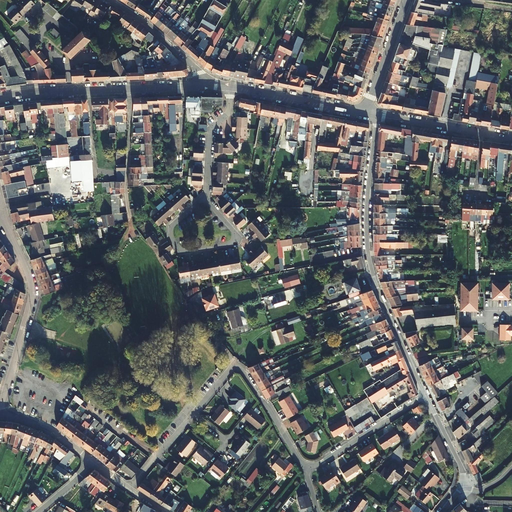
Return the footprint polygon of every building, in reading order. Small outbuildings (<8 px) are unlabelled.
[(17,7),(23,14),(33,4),(28,0),(22,0),(19,4),(19,5),(17,7)] [(83,0),(73,0),(71,4),(79,9),(82,5),(84,1),(83,0)] [(90,10),(93,6),(96,1),(93,0),(84,0),(84,1),(82,5),(90,10)] [(134,0),(134,1),(130,7),(134,9),(138,4),(140,2),(140,0),(134,0)] [(153,0),(148,8),(147,9),(138,4),(134,9),(149,19),(162,0),(153,0)] [(215,0),(212,0),(208,8),(221,16),(226,7),(215,0)] [(414,0),(410,11),(423,14),(433,16),(434,7),(437,8),(438,3),(423,0),(422,0),(414,0)] [(52,17),(56,11),(46,2),(41,8),(52,17)] [(88,14),(91,16),(94,12),(102,17),(108,8),(99,3),(96,8),(93,6),(90,10),(88,14)] [(162,3),(151,20),(155,23),(161,14),(163,11),(164,10),(167,7),(162,3)] [(394,6),(382,3),(380,8),(392,11),(394,6)] [(23,14),(17,7),(14,10),(13,10),(7,17),(14,24),(23,14)] [(114,9),(111,13),(109,15),(113,17),(114,16),(120,20),(124,14),(114,8),(114,9)] [(380,8),(379,12),(390,16),(392,11),(380,8)] [(390,16),(379,12),(372,10),(369,10),(368,9),(366,14),(370,14),(374,16),(377,16),(388,21),(390,16)] [(423,14),(410,11),(406,25),(412,25),(415,18),(421,20),(423,14)] [(119,21),(122,24),(126,20),(128,17),(124,14),(120,20),(119,21)] [(161,14),(155,23),(158,27),(166,18),(161,14)] [(61,25),(66,19),(61,15),(56,21),(61,25)] [(173,24),(166,33),(170,37),(184,19),(180,16),(175,22),(173,24)] [(388,21),(377,16),(376,21),(386,25),(388,21)] [(126,20),(122,24),(121,26),(126,30),(127,29),(133,21),(128,17),(126,20)] [(166,18),(158,27),(162,30),(169,21),(166,18)] [(171,19),(169,21),(162,30),(166,33),(173,24),(175,22),(171,19)] [(170,37),(173,40),(186,25),(188,22),(184,19),(170,37)] [(215,27),(202,19),(201,21),(197,28),(197,29),(200,30),(207,34),(204,38),(197,34),(184,49),(195,59),(207,43),(210,36),(215,27)] [(133,21),(127,29),(132,33),(138,24),(133,21)] [(376,21),(374,25),(373,28),(360,27),(348,27),(349,26),(341,25),(338,31),(348,33),(352,33),(364,34),(370,34),(371,34),(382,37),(386,25),(376,21)] [(71,23),(66,29),(71,34),(76,28),(71,23)] [(138,24),(132,33),(137,36),(143,28),(138,24)] [(186,25),(173,40),(177,43),(191,26),(189,24),(187,26),(186,25)] [(402,34),(415,36),(422,37),(423,27),(412,25),(406,25),(402,34)] [(195,29),(191,26),(177,43),(181,46),(188,37),(195,29)] [(204,67),(210,56),(208,56),(213,47),(223,29),(220,27),(213,38),(209,45),(205,52),(206,53),(200,63),(204,67)] [(59,35),(52,28),(48,33),(54,40),(59,35)] [(137,36),(142,40),(148,32),(143,28),(137,36)] [(188,37),(181,46),(184,49),(197,34),(200,30),(197,29),(195,28),(195,29),(188,37)] [(422,37),(415,36),(412,44),(429,49),(426,63),(428,63),(426,70),(435,72),(442,45),(446,29),(434,28),(432,38),(422,37)] [(82,29),(81,31),(89,40),(92,35),(82,29)] [(14,35),(31,54),(39,63),(44,69),(50,64),(36,48),(19,30),(14,35)] [(89,40),(81,31),(61,50),(70,58),(89,40)] [(238,52),(243,54),(244,55),(248,45),(248,43),(243,41),(245,38),(244,37),(245,34),(242,32),(233,49),(238,52)] [(18,76),(10,77),(14,85),(27,83),(23,73),(19,63),(8,44),(0,33),(0,56),(6,70),(13,67),(18,76)] [(275,54),(263,83),(272,85),(277,70),(278,66),(284,52),(288,44),(287,44),(290,37),(284,34),(275,54)] [(382,37),(371,34),(369,39),(380,43),(382,37)] [(165,47),(156,39),(147,49),(149,52),(153,57),(156,55),(157,56),(158,54),(159,55),(159,54),(165,47)] [(380,43),(369,39),(367,44),(378,48),(380,43)] [(296,40),(293,47),(291,52),(296,54),(301,42),(296,40)] [(195,59),(200,63),(206,53),(205,52),(209,45),(207,43),(195,59)] [(411,59),(413,58),(415,52),(414,50),(410,49),(411,47),(399,43),(392,61),(393,61),(404,65),(405,64),(407,58),(411,59)] [(289,55),(291,52),(293,47),(288,44),(284,52),(289,55)] [(367,44),(365,49),(376,53),(378,48),(367,44)] [(460,50),(442,45),(435,72),(433,84),(448,87),(451,86),(460,50)] [(163,59),(166,63),(168,65),(169,77),(187,76),(186,68),(183,64),(174,65),(167,56),(170,52),(165,47),(159,54),(163,59)] [(210,56),(204,67),(211,71),(216,60),(214,59),(219,50),(215,47),(210,56)] [(39,63),(31,54),(30,55),(23,48),(18,51),(30,67),(34,66),(39,63)] [(220,74),(223,68),(218,66),(222,60),(223,60),(227,51),(223,48),(218,57),(216,60),(211,71),(220,74)] [(365,49),(363,54),(374,58),(376,53),(365,49)] [(138,79),(137,68),(131,68),(128,68),(125,62),(134,57),(131,51),(118,59),(125,72),(126,80),(138,79)] [(295,63),(298,64),(303,52),(300,51),(295,63)] [(374,58),(363,54),(358,52),(355,51),(354,51),(353,56),(356,57),(372,63),(374,58)] [(227,76),(232,77),(239,62),(243,54),(238,52),(233,60),(231,64),(227,76)] [(275,54),(271,52),(267,60),(266,59),(261,70),(257,69),(256,70),(253,81),(263,83),(275,54)] [(481,54),(473,53),(468,80),(466,80),(463,93),(464,93),(463,99),(461,99),(458,115),(454,114),(453,119),(467,123),(470,110),(471,106),(472,99),(474,87),(476,80),(477,73),(481,54)] [(10,77),(6,70),(0,56),(0,71),(6,86),(14,85),(10,77)] [(244,80),(245,79),(249,68),(251,61),(253,56),(252,56),(250,59),(245,57),(242,63),(239,62),(232,77),(244,80)] [(372,63),(356,57),(354,63),(370,69),(372,63)] [(153,58),(146,59),(149,70),(150,70),(150,79),(157,78),(156,69),(154,62),(153,58)] [(109,81),(126,80),(125,72),(118,59),(112,62),(115,73),(108,73),(109,81)] [(245,79),(253,81),(256,70),(257,69),(260,62),(256,60),(252,69),(249,68),(245,79)] [(277,86),(279,80),(287,61),(285,60),(282,68),(278,66),(277,70),(272,85),(277,86)] [(317,79),(323,63),(320,61),(315,73),(307,71),(306,76),(311,77),(317,79)] [(331,77),(339,80),(339,81),(342,76),(339,75),(343,63),(342,63),(337,61),(331,77)] [(389,72),(401,75),(402,70),(397,68),(398,66),(414,70),(415,67),(409,66),(405,64),(404,65),(393,61),(392,61),(388,71),(389,72)] [(137,66),(137,68),(138,79),(145,79),(144,70),(142,66),(139,66),(139,65),(138,62),(135,63),(137,66)] [(162,66),(160,64),(160,62),(154,62),(156,69),(157,78),(163,78),(162,66)] [(326,90),(327,89),(320,87),(321,82),(323,79),(323,78),(327,68),(328,68),(328,64),(324,62),(323,63),(317,79),(311,93),(324,95),(326,90)] [(350,66),(357,69),(368,73),(370,69),(354,63),(352,62),(350,66)] [(166,63),(160,64),(162,66),(163,78),(169,77),(168,65),(166,63)] [(223,68),(220,74),(227,76),(231,64),(226,63),(223,68)] [(290,74),(294,66),(288,63),(285,71),(283,80),(279,80),(277,86),(287,88),(290,74)] [(301,91),(304,78),(294,76),(299,65),(298,64),(295,63),(294,66),(290,74),(287,88),(293,89),(301,91)] [(71,82),(109,81),(108,73),(100,73),(100,70),(95,70),(95,66),(94,65),(89,65),(88,64),(83,64),(83,65),(83,70),(71,70),(71,82)] [(38,77),(34,66),(30,67),(33,72),(30,73),(33,83),(39,83),(38,77)] [(53,76),(55,76),(61,72),(57,67),(51,71),(53,76)] [(55,83),(55,76),(53,76),(51,71),(50,68),(45,69),(47,76),(38,77),(39,83),(55,83)] [(343,76),(344,77),(355,82),(355,81),(358,82),(357,85),(362,89),(368,73),(357,69),(356,74),(345,70),(343,76)] [(385,82),(392,83),(394,78),(403,81),(404,78),(411,80),(411,78),(405,76),(401,75),(389,72),(388,71),(385,82)] [(30,72),(23,73),(27,83),(33,83),(30,73),(30,72)] [(491,115),(492,107),(495,92),(498,77),(477,73),(476,80),(490,83),(488,89),(485,104),(486,104),(485,112),(484,112),(483,118),(482,117),(476,116),(474,124),(488,126),(490,119),(491,115)] [(317,79),(311,77),(310,80),(304,78),(301,91),(311,93),(317,79)] [(331,77),(329,82),(333,84),(332,89),(331,91),(326,90),(324,95),(335,98),(337,88),(339,80),(331,77)] [(355,82),(344,77),(343,80),(349,82),(353,84),(354,84),(357,85),(358,82),(355,81),(355,82)] [(474,87),(488,89),(490,83),(476,80),(474,87)] [(385,82),(381,93),(392,95),(397,97),(398,95),(396,94),(396,92),(390,90),(391,86),(398,87),(398,85),(392,83),(385,82)] [(362,89),(357,85),(354,93),(352,92),(348,91),(345,100),(352,101),(359,97),(362,89)] [(339,98),(345,100),(348,91),(348,90),(347,90),(341,89),(339,98)] [(432,90),(428,107),(426,115),(440,117),(445,93),(432,90)] [(501,109),(506,109),(510,110),(511,110),(511,107),(501,105),(501,108),(497,107),(499,93),(495,92),(492,107),(496,108),(495,115),(494,120),(490,119),(488,126),(499,128),(499,127),(501,116),(501,109)] [(378,106),(390,108),(391,101),(390,101),(392,95),(381,93),(377,104),(378,106)] [(181,96),(168,97),(168,98),(168,105),(174,105),(181,105),(181,96)] [(186,97),(186,107),(189,107),(189,113),(191,115),(200,115),(200,111),(201,97),(186,96),(186,97)] [(149,122),(151,122),(154,122),(154,111),(158,111),(158,104),(157,98),(157,97),(146,98),(147,116),(149,115),(149,122)] [(157,98),(158,104),(164,104),(165,113),(166,124),(169,124),(168,105),(168,98),(168,97),(157,97),(157,98)] [(200,111),(206,111),(207,104),(211,104),(220,104),(221,103),(221,102),(222,98),(222,97),(201,97),(200,111)] [(402,110),(401,110),(412,112),(414,105),(415,100),(405,98),(405,99),(404,103),(403,103),(402,110)] [(96,124),(108,124),(108,100),(108,99),(93,100),(91,100),(92,109),(98,109),(99,119),(95,119),(96,124)] [(122,125),(122,121),(122,113),(127,112),(126,99),(114,99),(114,100),(115,121),(115,125),(115,133),(128,131),(127,124),(122,125)] [(239,111),(242,112),(243,108),(253,111),(253,114),(260,115),(262,104),(262,103),(240,99),(239,101),(237,101),(235,101),(234,106),(240,107),(239,111)] [(63,102),(63,106),(68,106),(71,137),(77,137),(77,136),(77,132),(76,126),(74,101),(74,100),(63,101),(63,102)] [(74,101),(76,126),(78,126),(77,115),(82,114),(81,101),(81,100),(74,100),(74,101)] [(403,103),(397,102),(391,101),(390,108),(401,110),(402,110),(403,103)] [(40,103),(41,108),(46,108),(47,118),(49,118),(51,138),(55,138),(55,137),(55,136),(52,113),(51,102),(40,102),(40,103)] [(35,140),(38,140),(35,123),(37,123),(35,114),(37,113),(37,109),(36,103),(28,104),(29,104),(32,123),(34,138),(35,140)] [(207,104),(206,111),(211,112),(211,105),(221,105),(221,103),(220,104),(211,104),(207,104)] [(262,104),(260,115),(258,127),(263,127),(265,116),(273,117),(275,107),(275,106),(262,103),(262,104)] [(6,120),(14,120),(15,120),(14,112),(23,111),(22,105),(22,104),(5,106),(5,107),(5,114),(6,120)] [(22,105),(23,111),(24,117),(28,117),(29,124),(32,123),(29,104),(28,104),(22,104),(22,105)] [(168,105),(169,124),(172,124),(172,131),(175,131),(175,112),(181,112),(181,105),(174,105),(168,105)] [(275,107),(273,117),(274,117),(272,124),(277,125),(280,108),(281,107),(275,106),(275,107)] [(426,115),(428,107),(420,106),(419,113),(426,115)] [(283,122),(284,119),(285,109),(286,108),(281,107),(280,108),(277,125),(275,133),(278,134),(281,121),(283,122)] [(285,109),(284,119),(288,120),(286,132),(286,137),(287,137),(289,138),(290,133),(292,120),(293,113),(294,113),(295,111),(295,110),(286,108),(285,109)] [(509,124),(510,117),(511,110),(510,110),(506,109),(505,117),(501,116),(499,127),(499,128),(509,129),(509,124)] [(293,113),(292,120),(295,121),(292,141),(296,142),(297,140),(301,112),(301,111),(295,110),(295,111),(294,113),(293,113)] [(467,123),(474,124),(476,116),(477,111),(470,110),(467,123)] [(297,140),(305,141),(307,113),(301,111),(301,112),(297,140)] [(232,124),(231,128),(232,128),(246,129),(247,118),(244,118),(244,113),(239,112),(239,117),(236,117),(236,124),(232,124)] [(303,159),(309,160),(312,124),(319,125),(321,116),(321,115),(307,113),(305,141),(303,159)] [(325,130),(326,124),(328,117),(321,115),(321,116),(319,125),(318,134),(322,135),(323,130),(325,130)] [(328,117),(326,124),(331,125),(331,127),(335,128),(335,129),(337,129),(333,143),(324,142),(324,143),(318,142),(317,142),(317,149),(335,152),(334,158),(336,159),(338,154),(338,152),(341,141),(345,121),(345,120),(328,117)] [(345,121),(341,141),(345,142),(347,139),(346,139),(348,131),(354,132),(355,131),(356,123),(356,122),(345,120),(345,121)] [(149,122),(143,122),(143,128),(135,128),(135,133),(150,132),(151,132),(151,122),(149,122)] [(356,123),(355,131),(359,131),(358,137),(352,137),(351,141),(359,141),(366,142),(369,125),(356,122),(356,123)] [(16,140),(22,140),(28,139),(28,138),(25,123),(20,124),(21,135),(15,136),(16,140)] [(376,150),(392,153),(395,153),(401,154),(409,155),(410,155),(411,141),(410,141),(412,131),(412,130),(379,124),(376,149),(376,150)] [(231,128),(231,132),(235,132),(234,138),(240,138),(246,139),(246,129),(232,128),(231,128)] [(430,141),(431,133),(412,130),(412,131),(410,141),(411,141),(410,155),(409,161),(409,166),(409,168),(426,169),(427,161),(417,160),(419,139),(430,141)] [(151,144),(151,132),(150,132),(135,133),(135,136),(144,135),(144,144),(151,144)] [(436,146),(437,135),(431,133),(430,141),(429,152),(435,153),(435,152),(436,146)] [(11,140),(11,138),(4,139),(3,134),(0,134),(0,142),(5,142),(11,141),(11,140)] [(436,146),(442,147),(446,148),(447,136),(444,136),(437,135),(436,146)] [(84,136),(82,136),(83,155),(90,154),(91,154),(89,136),(84,136)] [(456,158),(457,151),(459,139),(459,138),(451,137),(451,138),(449,150),(448,157),(444,183),(450,183),(454,158),(456,158)] [(230,142),(228,141),(227,140),(226,141),(226,144),(225,144),(229,149),(232,152),(238,147),(237,146),(239,143),(240,138),(234,138),(232,139),(230,142)] [(468,140),(464,139),(464,140),(461,157),(459,171),(461,171),(462,161),(465,161),(466,156),(468,141),(468,140)] [(278,140),(271,165),(274,166),(270,183),(273,184),(277,185),(282,168),(293,169),(296,142),(292,141),(287,140),(287,141),(278,140)] [(215,144),(214,144),(214,153),(222,154),(230,155),(232,152),(229,149),(225,144),(223,144),(219,144),(219,143),(219,141),(216,141),(215,144)] [(18,149),(20,148),(19,147),(13,147),(13,145),(10,145),(10,144),(5,145),(5,142),(0,142),(0,150),(7,150),(12,150),(18,149)] [(480,160),(479,167),(482,167),(483,160),(484,155),(488,155),(489,144),(488,144),(482,142),(482,143),(480,160)] [(54,158),(68,157),(67,144),(57,145),(56,143),(50,143),(52,156),(41,157),(42,161),(46,160),(52,160),(52,158),(54,158)] [(144,144),(141,144),(141,150),(144,150),(145,155),(151,155),(152,155),(151,144),(144,144)] [(488,155),(498,156),(498,146),(498,145),(489,144),(488,155)] [(365,147),(359,146),(351,145),(350,145),(349,151),(356,152),(355,155),(364,156),(365,156),(366,147),(365,147)] [(496,203),(504,204),(506,181),(500,181),(503,153),(510,154),(511,148),(511,147),(500,146),(498,145),(498,146),(498,156),(497,161),(497,164),(497,168),(495,195),(495,203),(496,203)] [(201,150),(202,149),(197,149),(196,149),(192,148),(192,157),(193,157),(193,161),(201,161),(201,158),(201,155),(202,154),(204,154),(204,152),(201,150)] [(0,160),(9,159),(14,158),(13,156),(20,155),(20,156),(23,156),(22,152),(0,156),(0,160)] [(116,171),(121,170),(125,170),(126,164),(120,164),(120,163),(120,156),(124,156),(124,152),(122,152),(116,152),(116,168),(116,170),(116,171)] [(137,165),(137,167),(140,167),(145,167),(150,167),(151,167),(152,167),(152,155),(151,155),(145,155),(141,155),(136,155),(136,158),(138,158),(139,165),(137,165)] [(0,160),(0,166),(0,167),(24,161),(23,156),(20,156),(21,159),(10,161),(9,159),(0,160)] [(107,156),(102,157),(103,177),(98,177),(98,182),(99,182),(102,182),(109,182),(110,182),(109,176),(112,176),(112,171),(110,171),(108,171),(107,156)] [(68,157),(54,158),(56,167),(69,165),(68,157)] [(45,163),(49,181),(53,180),(51,167),(56,167),(54,158),(52,158),(52,160),(46,160),(46,162),(45,163)] [(2,172),(17,168),(17,166),(19,166),(19,165),(28,162),(27,160),(24,161),(0,167),(0,166),(0,167),(1,172),(2,172)] [(74,162),(74,161),(70,162),(72,181),(84,179),(92,179),(91,160),(90,160),(80,161),(74,162)] [(403,165),(391,164),(375,162),(375,168),(396,170),(396,168),(403,168),(403,165)] [(228,163),(217,163),(216,169),(213,169),(213,173),(227,174),(228,163)] [(22,167),(23,173),(25,180),(26,186),(26,187),(33,186),(32,180),(30,165),(22,167)] [(191,169),(191,177),(201,177),(202,177),(202,174),(201,173),(200,173),(200,170),(201,170),(202,166),(193,166),(192,170),(191,169)] [(5,184),(11,183),(10,176),(23,173),(22,167),(17,168),(2,172),(1,172),(4,184),(5,184)] [(395,179),(396,170),(375,168),(374,178),(384,178),(385,171),(390,172),(389,179),(395,179)] [(342,183),(344,183),(345,177),(348,177),(348,176),(352,176),(352,178),(354,178),(354,185),(361,185),(361,186),(363,171),(362,171),(355,171),(352,170),(350,170),(344,170),(339,170),(339,182),(341,182),(342,183)] [(213,173),(212,177),(216,177),(216,183),(223,183),(226,184),(227,174),(213,173)] [(201,177),(191,177),(190,185),(192,185),(192,188),(197,192),(200,189),(201,185),(199,185),(199,183),(201,182),(202,181),(202,179),(201,178),(201,177)] [(467,185),(467,186),(471,186),(473,186),(475,178),(468,177),(467,185)] [(93,183),(92,179),(84,179),(85,191),(93,190),(93,183)] [(17,189),(18,188),(17,183),(23,182),(24,187),(26,187),(26,186),(25,180),(17,181),(11,183),(5,184),(4,184),(6,190),(7,190),(17,189)] [(214,189),(213,192),(213,196),(215,196),(214,200),(216,202),(222,197),(223,183),(216,183),(213,183),(213,184),(212,185),(212,188),(213,189),(214,189)] [(361,185),(354,185),(344,183),(342,183),(333,183),(333,187),(341,188),(341,190),(344,191),(349,191),(360,192),(361,193),(361,186),(361,185)] [(269,200),(273,201),(277,185),(273,184),(269,200)] [(26,187),(24,187),(18,188),(17,189),(18,196),(28,194),(26,187)] [(7,190),(6,190),(8,199),(18,196),(17,189),(7,190)] [(183,208),(186,206),(183,203),(187,200),(180,192),(174,198),(182,208),(183,208)] [(374,204),(380,204),(380,199),(388,199),(388,194),(373,194),(373,204),(374,204)] [(216,202),(219,205),(221,206),(220,208),(220,209),(221,211),(223,211),(231,204),(226,198),(226,199),(223,196),(222,197),(216,202)] [(166,204),(173,212),(178,208),(180,211),(183,208),(182,208),(174,198),(166,204)] [(36,209),(35,202),(9,206),(10,213),(36,209)] [(469,218),(470,213),(470,203),(462,203),(462,210),(464,210),(464,213),(467,213),(467,218),(464,218),(464,220),(468,221),(469,221),(469,218)] [(167,222),(170,219),(168,217),(173,212),(166,204),(158,211),(167,221),(167,222)] [(239,206),(238,207),(236,209),(231,204),(223,211),(223,213),(224,215),(226,214),(227,214),(229,216),(231,219),(238,213),(242,209),(239,206)] [(385,212),(387,212),(387,208),(383,208),(383,207),(381,206),(381,205),(380,204),(374,204),(373,204),(373,212),(385,212)] [(492,204),(481,204),(480,221),(480,223),(482,223),(482,219),(491,219),(492,204)] [(50,207),(54,220),(59,219),(56,206),(50,207)] [(10,213),(13,223),(20,221),(20,218),(29,216),(31,224),(39,222),(54,220),(50,207),(41,208),(36,209),(10,213)] [(347,207),(339,207),(339,210),(346,210),(345,219),(329,220),(329,227),(338,226),(342,226),(358,223),(359,223),(359,208),(347,207)] [(151,218),(158,226),(162,222),(164,224),(167,222),(167,221),(158,211),(151,218)] [(231,219),(233,221),(235,224),(235,225),(234,226),(236,228),(238,227),(239,228),(246,221),(241,215),(240,215),(238,213),(231,219)] [(112,214),(101,215),(103,228),(113,226),(112,218),(113,218),(112,214)] [(253,220),(247,226),(251,231),(248,233),(251,237),(261,227),(254,219),(253,220)] [(41,241),(44,240),(39,222),(31,224),(28,225),(32,242),(41,241)] [(261,227),(251,237),(253,239),(257,237),(260,241),(268,235),(261,227)] [(75,234),(77,248),(83,246),(80,233),(75,234)] [(151,246),(153,247),(155,245),(155,244),(158,243),(160,246),(166,241),(164,238),(158,242),(152,234),(146,238),(151,246)] [(372,234),(373,242),(379,242),(379,238),(395,238),(395,242),(402,242),(406,242),(406,234),(372,234)] [(437,242),(447,242),(447,237),(450,237),(450,234),(437,234),(437,242)] [(305,242),(305,240),(305,236),(291,238),(292,244),(300,243),(301,248),(306,247),(306,244),(305,242)] [(280,238),(277,239),(276,239),(277,244),(277,245),(278,257),(279,268),(282,268),(281,257),(283,257),(282,245),(292,244),(291,238),(280,240),(280,238)] [(32,242),(31,243),(34,255),(44,253),(41,241),(32,242)] [(374,255),(379,255),(379,247),(402,247),(402,242),(395,242),(379,242),(373,242),(373,245),(373,252),(374,255)] [(161,254),(159,256),(159,257),(159,258),(164,266),(171,261),(166,254),(172,249),(169,246),(162,250),(165,254),(163,255),(161,254)] [(249,251),(259,262),(266,255),(259,247),(254,251),(252,249),(249,251)] [(359,247),(347,247),(348,253),(344,254),(343,251),(340,251),(341,258),(360,254),(360,247),(359,247)] [(7,251),(0,257),(0,260),(0,261),(0,265),(11,257),(7,251)] [(259,262),(249,251),(246,254),(249,256),(244,261),(251,269),(259,262)] [(30,260),(32,265),(43,261),(52,258),(50,254),(30,260)] [(240,268),(238,257),(232,259),(231,255),(227,256),(230,270),(240,268)] [(224,260),(218,261),(220,272),(220,276),(230,274),(230,270),(227,256),(224,256),(224,260)] [(356,265),(363,264),(361,256),(339,261),(340,266),(351,264),(351,265),(356,264),(356,265)] [(6,270),(15,262),(11,257),(0,265),(0,268),(1,268),(4,272),(6,270)] [(209,273),(207,259),(203,260),(203,264),(197,265),(199,275),(209,273)] [(220,272),(218,261),(211,262),(210,259),(207,259),(209,273),(220,272)] [(34,270),(53,262),(52,261),(44,264),(43,261),(32,265),(34,270)] [(171,261),(164,266),(167,269),(173,264),(171,261)] [(37,275),(50,270),(49,267),(54,265),(53,262),(34,270),(37,275)] [(199,275),(197,265),(191,266),(190,262),(187,263),(189,277),(199,275)] [(189,277),(187,263),(183,263),(183,267),(177,268),(179,279),(189,277)] [(37,275),(38,279),(56,273),(58,273),(57,271),(52,272),(51,270),(50,270),(37,275)] [(24,285),(4,272),(0,277),(21,290),(24,285)] [(38,279),(40,284),(58,278),(56,273),(38,279)] [(380,282),(392,281),(391,275),(402,275),(402,273),(399,273),(377,274),(378,278),(379,281),(379,282),(380,282)] [(288,278),(282,279),(284,288),(300,283),(297,274),(288,277),(288,278)] [(62,282),(60,277),(58,278),(40,284),(42,289),(62,282)] [(350,297),(353,296),(352,293),(359,290),(355,279),(342,283),(347,298),(350,297)] [(62,282),(42,289),(44,294),(64,288),(62,282)] [(460,302),(460,310),(477,310),(477,302),(477,296),(479,296),(479,292),(477,292),(477,288),(477,283),(461,283),(461,287),(460,293),(460,294),(460,302)] [(508,283),(492,283),(492,299),(508,299),(508,283)] [(25,294),(13,287),(11,291),(6,289),(6,292),(23,299),(25,294)] [(371,290),(359,294),(360,297),(356,298),(357,300),(352,301),(353,303),(358,301),(373,295),(374,295),(371,290)] [(23,299),(6,292),(5,294),(12,297),(12,300),(22,304),(23,299)] [(386,297),(390,306),(401,304),(398,299),(401,298),(407,298),(407,300),(418,299),(418,305),(424,305),(422,293),(412,293),(400,295),(387,297),(386,297)] [(273,299),(274,304),(286,301),(284,295),(273,299)] [(354,306),(355,308),(375,300),(376,299),(374,295),(373,295),(358,301),(359,304),(354,306)] [(347,298),(339,300),(341,306),(344,305),(343,304),(351,300),(350,297),(347,298)] [(22,304),(12,300),(9,299),(8,302),(3,300),(3,302),(20,310),(22,304)] [(363,310),(364,310),(377,304),(378,304),(376,299),(375,300),(355,308),(356,310),(362,307),(363,310)] [(20,310),(3,302),(2,304),(8,307),(7,309),(19,314),(20,310)] [(377,304),(364,310),(365,312),(358,315),(358,314),(350,317),(351,320),(379,308),(380,308),(378,304),(377,304)] [(413,312),(413,314),(415,319),(422,318),(420,310),(416,310),(415,305),(413,305),(410,305),(392,309),(391,309),(395,317),(401,316),(400,314),(413,312)] [(0,352),(5,338),(9,339),(13,327),(12,326),(13,324),(14,324),(19,314),(7,309),(5,308),(4,312),(2,311),(0,316),(0,352)] [(359,320),(360,322),(382,313),(380,308),(379,308),(351,320),(352,323),(359,320)] [(243,325),(238,309),(227,312),(229,317),(230,316),(233,328),(243,325)] [(382,313),(360,322),(355,324),(356,327),(366,323),(368,326),(385,319),(382,313)] [(404,323),(404,327),(404,329),(404,333),(415,332),(435,329),(434,317),(422,318),(415,319),(404,320),(404,323)] [(368,326),(363,328),(364,331),(374,327),(375,330),(378,328),(387,324),(388,324),(385,319),(368,326)] [(390,330),(391,329),(389,325),(388,326),(379,330),(380,334),(390,330)] [(275,329),(279,344),(288,341),(286,336),(293,334),(291,326),(284,328),(283,327),(275,329)] [(380,334),(369,339),(371,343),(377,340),(377,338),(381,336),(384,342),(394,337),(391,329),(390,330),(380,334)] [(407,342),(410,347),(419,343),(415,332),(404,333),(403,333),(407,342)] [(399,349),(396,341),(375,350),(375,349),(366,352),(360,355),(360,356),(365,366),(398,349),(399,349)] [(409,372),(399,349),(398,349),(365,366),(368,372),(390,362),(390,360),(396,357),(397,359),(396,359),(400,370),(378,385),(380,389),(384,387),(403,375),(408,372),(409,372)] [(436,356),(425,362),(419,365),(419,366),(421,371),(422,371),(431,366),(430,363),(437,359),(436,356)] [(247,367),(247,368),(250,373),(251,373),(267,366),(271,364),(269,359),(258,363),(247,367)] [(424,375),(441,366),(441,364),(433,368),(431,366),(422,371),(421,371),(423,376),(424,375)] [(251,373),(250,373),(254,378),(264,374),(262,371),(268,368),(267,366),(251,373)] [(427,380),(436,375),(435,373),(442,369),(441,366),(424,375),(423,376),(426,380),(427,380)] [(254,378),(256,383),(257,383),(270,376),(273,375),(270,371),(264,374),(254,378)] [(403,375),(384,387),(388,393),(406,382),(410,393),(405,397),(407,401),(417,394),(418,394),(409,372),(408,372),(403,375)] [(428,386),(435,398),(441,395),(437,388),(449,382),(449,381),(454,378),(452,373),(438,380),(429,385),(428,386)] [(260,387),(259,387),(261,390),(262,390),(283,380),(287,378),(286,374),(276,379),(260,387)] [(427,380),(426,380),(428,386),(429,385),(438,380),(436,375),(427,380)] [(258,386),(275,378),(274,378),(271,379),(270,376),(257,383),(256,383),(258,386)] [(258,386),(259,387),(260,387),(276,379),(275,378),(258,386)] [(261,390),(266,398),(274,393),(272,390),(277,387),(276,387),(281,385),(280,384),(284,382),(283,380),(262,390),(261,390)] [(480,398),(485,403),(497,393),(486,381),(480,387),(486,393),(480,398)] [(327,394),(332,392),(329,385),(324,388),(327,394)] [(278,395),(290,389),(289,386),(277,392),(278,395)] [(394,403),(388,393),(384,387),(380,389),(367,397),(369,401),(371,404),(380,418),(397,407),(394,403)] [(230,399),(227,404),(235,410),(244,398),(234,390),(228,398),(230,399)] [(81,404),(83,401),(75,395),(73,399),(81,404)] [(288,396),(278,402),(283,411),(287,419),(298,412),(288,396)] [(488,410),(498,401),(494,396),(484,405),(488,410)] [(347,415),(357,409),(369,401),(367,397),(355,405),(345,411),(347,415)] [(449,406),(451,402),(449,397),(446,398),(445,397),(436,401),(441,410),(447,407),(449,406)] [(369,401),(357,409),(359,411),(371,404),(369,401)] [(219,410),(217,413),(212,419),(220,425),(230,412),(221,405),(218,409),(219,410)] [(415,414),(421,410),(418,405),(412,409),(415,414)] [(265,419),(250,407),(243,416),(258,428),(265,419)] [(468,419),(468,418),(460,409),(456,413),(464,422),(468,419)] [(61,430),(73,414),(71,413),(66,420),(62,417),(56,427),(61,430)] [(66,434),(73,425),(70,423),(77,415),(74,413),(73,414),(61,430),(66,434)] [(474,425),(476,427),(478,429),(491,417),(487,413),(474,425)] [(301,416),(290,423),(293,428),(294,427),(298,434),(308,428),(301,416)] [(403,426),(411,434),(420,425),(417,421),(415,423),(414,421),(414,420),(411,417),(403,426)] [(494,421),(491,417),(478,429),(481,433),(494,421)] [(73,425),(66,434),(71,438),(84,421),(81,418),(74,426),(73,425)] [(343,418),(328,427),(333,436),(348,427),(343,418)] [(457,428),(453,432),(457,438),(466,430),(463,427),(467,422),(468,423),(470,421),(468,419),(464,422),(463,424),(457,428)] [(84,421),(71,438),(76,442),(83,433),(89,424),(84,421)] [(6,422),(1,442),(5,442),(7,433),(10,433),(12,422),(6,422)] [(12,422),(10,433),(13,434),(11,444),(13,445),(14,440),(15,436),(18,424),(12,422)] [(18,424),(15,436),(23,438),(26,427),(18,424)] [(23,438),(29,440),(32,429),(26,427),(23,438)] [(94,428),(92,427),(86,435),(83,433),(76,442),(81,445),(94,428)] [(86,449),(93,440),(90,438),(96,430),(95,429),(94,428),(81,445),(86,449)] [(33,447),(35,442),(40,432),(32,429),(29,440),(27,445),(33,447)] [(394,429),(377,439),(383,449),(400,438),(394,429)] [(312,431),(305,436),(308,442),(309,443),(308,445),(306,451),(315,453),(318,440),(312,431)] [(35,442),(40,444),(45,434),(40,432),(35,442)] [(98,458),(106,449),(104,447),(106,444),(104,443),(110,435),(108,433),(105,436),(91,453),(98,458)] [(45,434),(40,444),(44,447),(49,437),(45,434)] [(105,436),(103,434),(98,441),(95,438),(93,440),(86,449),(91,453),(105,436)] [(176,449),(184,456),(195,442),(187,435),(176,449)] [(437,435),(431,444),(434,450),(432,452),(431,453),(434,457),(435,458),(436,459),(438,461),(439,461),(448,457),(437,435)] [(49,437),(44,447),(47,448),(44,452),(42,451),(39,457),(43,459),(54,439),(49,437)] [(468,463),(475,456),(472,451),(475,450),(475,448),(484,440),(481,437),(470,447),(468,448),(462,451),(461,451),(467,463),(468,463)] [(240,456),(248,446),(239,438),(236,442),(238,443),(232,450),(240,456)] [(54,439),(43,459),(47,461),(49,457),(48,456),(50,451),(52,452),(55,447),(57,448),(60,443),(54,439)] [(21,443),(14,440),(13,445),(12,447),(19,450),(21,443)] [(457,444),(461,451),(462,451),(468,448),(465,440),(457,444)] [(115,446),(102,461),(105,464),(116,453),(117,452),(115,451),(121,444),(119,442),(115,446)] [(19,450),(24,452),(26,447),(27,445),(21,443),(19,450)] [(57,448),(50,460),(61,468),(73,453),(60,443),(57,448)] [(364,461),(378,452),(372,443),(366,447),(358,452),(364,461)] [(106,449),(98,458),(102,461),(115,446),(112,444),(110,447),(108,446),(106,449)] [(199,447),(192,455),(204,465),(211,455),(205,451),(205,452),(199,447)] [(117,452),(116,453),(122,458),(125,455),(119,450),(117,452)] [(467,463),(473,474),(478,472),(475,465),(484,455),(480,451),(475,456),(468,463),(467,463)] [(426,452),(423,456),(428,463),(432,461),(428,455),(426,452)] [(105,464),(115,472),(121,466),(117,463),(122,458),(116,453),(105,464)] [(484,460),(491,468),(494,465),(486,458),(484,460)] [(184,465),(175,459),(171,464),(169,462),(165,468),(168,471),(175,476),(184,465)] [(280,476),(283,478),(293,466),(290,463),(287,467),(278,459),(271,467),(280,475),(280,476)] [(360,468),(354,459),(344,465),(343,464),(339,467),(346,477),(360,468)] [(138,469),(127,460),(120,469),(123,471),(131,477),(138,469)] [(228,469),(216,460),(210,469),(221,478),(228,469)] [(411,473),(416,466),(408,460),(403,468),(411,473)] [(389,470),(383,478),(390,483),(393,478),(398,482),(405,474),(393,465),(389,470)] [(326,473),(327,474),(324,475),(323,475),(319,478),(322,483),(322,484),(324,487),(327,487),(334,483),(336,483),(340,481),(332,468),(327,472),(326,472),(326,473)] [(383,478),(389,470),(385,468),(379,475),(383,478)] [(89,480),(91,481),(97,473),(98,472),(94,469),(78,484),(82,487),(89,480)] [(439,478),(430,471),(427,469),(425,471),(424,470),(422,472),(423,473),(421,475),(424,477),(420,484),(422,486),(426,489),(427,490),(431,485),(432,484),(433,485),(439,478)] [(97,473),(91,481),(94,484),(88,491),(90,492),(101,476),(102,476),(98,472),(97,473)] [(161,504),(165,498),(158,493),(168,479),(169,477),(168,477),(165,474),(159,483),(153,491),(149,496),(161,504)] [(97,491),(99,488),(105,479),(106,479),(102,476),(101,476),(90,492),(91,493),(95,489),(97,491)] [(99,497),(104,491),(111,482),(106,479),(105,479),(99,488),(102,489),(97,495),(99,497)] [(153,491),(159,483),(152,479),(147,486),(141,483),(137,488),(149,496),(153,491)] [(418,499),(426,489),(422,486),(414,495),(418,499)] [(398,492),(407,499),(410,494),(401,487),(398,492)] [(35,503),(37,506),(45,499),(36,488),(28,496),(31,499),(32,500),(32,501),(34,503),(35,503)] [(426,489),(418,499),(425,503),(430,497),(429,496),(431,493),(427,490),(426,489)] [(161,504),(173,511),(179,502),(173,499),(171,498),(171,496),(173,492),(170,490),(165,498),(161,504)] [(110,495),(104,491),(99,497),(95,502),(102,507),(103,505),(114,511),(117,511),(123,504),(116,499),(115,501),(108,497),(110,495)] [(358,511),(366,501),(357,495),(354,499),(355,500),(349,508),(354,511),(358,511)] [(187,511),(192,506),(184,500),(183,501),(180,506),(176,511),(187,511)] [(455,511),(466,511),(467,511),(459,503),(453,509),(454,509),(455,511)]
